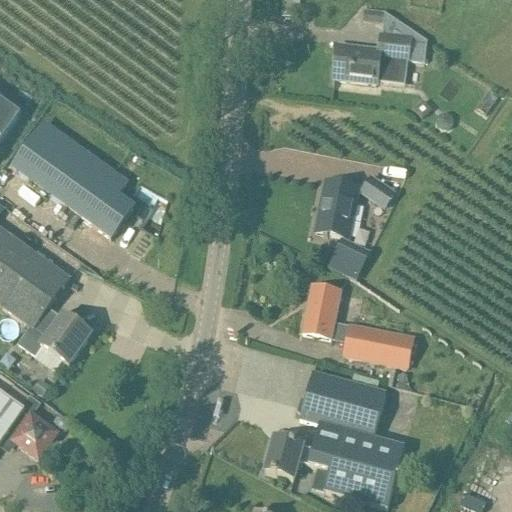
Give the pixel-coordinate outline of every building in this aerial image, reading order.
[(282,0),(282,16),(300,17),(300,0),(282,0)] [(385,15),(369,13),(368,26),(384,27),(383,38),(379,37),(377,56),(340,51),(336,84),(378,90),(378,87),(405,90),(408,65),(425,67),(428,45),(385,17),(385,15)] [(476,111),(486,118),(498,100),(488,93),(476,111)] [(0,104),(0,149),(21,120),(0,104)] [(438,130),(441,132),(446,133),(450,131),(452,127),(453,123),(451,119),(447,116),(442,116),(439,118),(436,122),(436,126),(438,130)] [(14,173),(112,243),(135,211),(120,199),(129,186),(47,127),(14,173)] [(397,198),(370,180),(359,196),(386,215),(397,198)] [(359,193),(327,186),(317,237),(349,243),(359,193)] [(70,283),(0,232),(0,309),(30,332),(19,348),(36,360),(43,351),(70,371),(92,340),(64,319),(62,322),(49,312),(70,283)] [(339,250),(328,270),(354,283),(364,263),(339,250)] [(334,327),(340,296),(312,291),(302,339),(347,348),(344,361),(407,374),(413,343),(334,327)] [(0,449),(7,441),(39,464),(58,438),(33,420),(42,408),(30,399),(21,411),(6,401),(15,388),(1,378),(0,378),(0,449)] [(374,443),(387,399),(312,378),(299,424),(319,430),(312,455),(304,452),(304,450),(275,442),(266,476),(295,485),(299,468),(329,477),(323,497),(378,511),(388,511),(405,451),(374,443)] [(43,399),(50,389),(42,384),(35,393),(43,399)]
